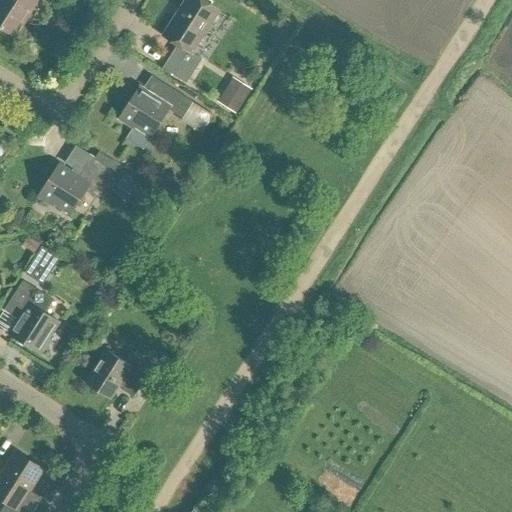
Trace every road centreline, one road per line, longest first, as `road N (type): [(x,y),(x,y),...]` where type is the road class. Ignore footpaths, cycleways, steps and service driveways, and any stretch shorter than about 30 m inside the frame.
road 1 (track): [(483,0),(155,511)]
road 2 (residential): [(0,74),(56,105),(75,92),(131,0)]
road 3 (residential): [(56,511),(91,447),(82,430),(0,376)]
